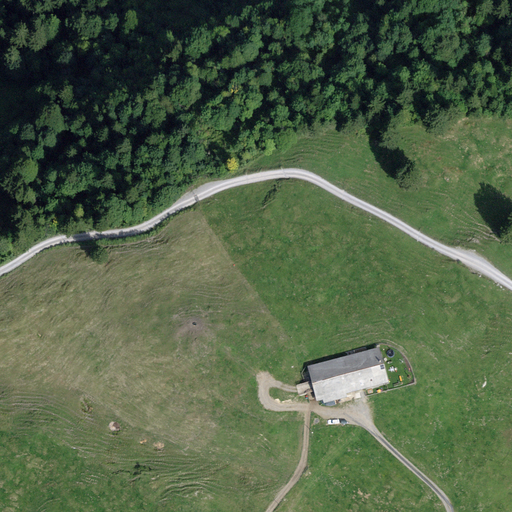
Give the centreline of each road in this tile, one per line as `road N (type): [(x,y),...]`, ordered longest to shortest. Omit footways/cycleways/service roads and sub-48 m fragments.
road 1 (track): [(511,284),(309,175),(284,170),(192,196),(129,229),(62,238),(0,271)]
road 2 (track): [(364,411),(451,511)]
